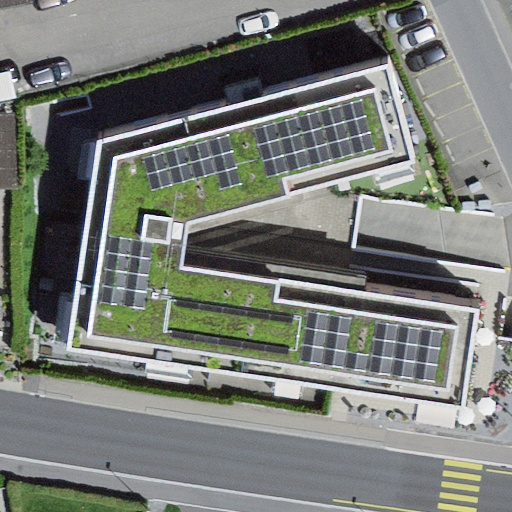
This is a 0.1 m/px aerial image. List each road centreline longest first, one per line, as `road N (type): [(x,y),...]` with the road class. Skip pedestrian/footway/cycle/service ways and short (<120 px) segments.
road 1 (secondary): [(511,504),(0,425)]
road 2 (residential): [(511,132),(448,0)]
